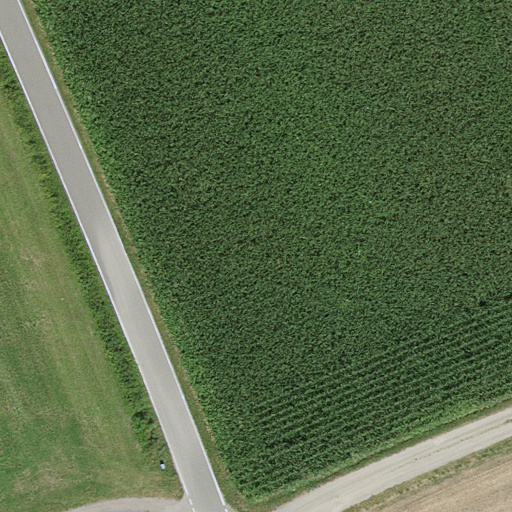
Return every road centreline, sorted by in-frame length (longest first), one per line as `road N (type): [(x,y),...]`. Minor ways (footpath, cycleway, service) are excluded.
road 1 (track): [(223,511),(9,0)]
road 2 (track): [(281,511),(336,475),(511,405)]
